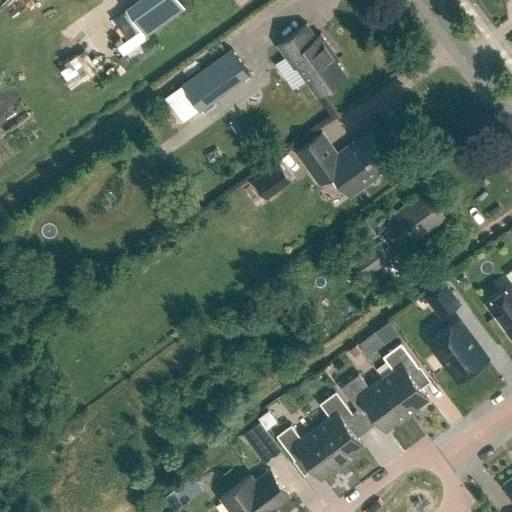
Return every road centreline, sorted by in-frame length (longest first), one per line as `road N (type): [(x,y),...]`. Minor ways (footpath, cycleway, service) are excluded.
road 1 (unknown): [(511,221),(98,511)]
road 2 (residential): [(324,511),(416,444),(434,468)]
road 3 (tertiary): [(511,112),(424,0)]
